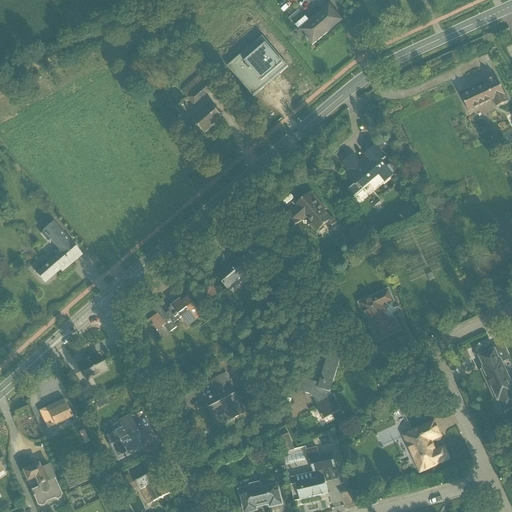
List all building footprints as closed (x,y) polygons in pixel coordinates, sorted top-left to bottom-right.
[(312,48),(343,22),(329,6),(299,32),(312,48)] [(228,67),(253,97),(288,67),(262,37),(228,67)] [(470,117),(508,100),(497,76),(459,93),(470,117)] [(191,105),(208,90),(196,78),(179,92),(191,105)] [(205,133),(223,116),(212,104),(194,121),(205,133)] [(360,203),(394,172),(372,148),(359,159),(352,151),(340,161),(347,169),(344,172),(354,183),(348,189),(360,203)] [(327,229),(336,221),(310,191),(286,212),(297,225),(305,218),(316,231),(324,224),(327,229)] [(44,283),(80,253),(53,219),(39,231),(56,252),(34,270),(44,283)] [(227,299),(254,276),(243,263),(216,286),(227,299)] [(358,301),(377,342),(402,330),(394,314),(388,317),(383,307),(395,302),(388,287),(358,301)] [(184,330),(204,315),(187,292),(169,305),(170,306),(167,308),(168,310),(165,312),(159,304),(153,309),(156,314),(148,319),(162,338),(180,325),(184,330)] [(504,412),(511,408),(511,380),(496,347),(477,356),(504,412)] [(331,390),(342,352),(328,348),(317,386),(331,390)] [(100,353),(77,364),(85,382),(109,371),(100,353)] [(212,413),(238,397),(223,372),(197,388),(212,413)] [(83,399),(98,393),(93,381),(78,387),(83,399)] [(323,418),(341,408),(333,393),(315,403),(323,418)] [(47,427),(72,416),(64,399),(39,409),(47,427)] [(123,448),(142,438),(130,414),(111,424),(123,448)] [(419,473),(452,458),(445,443),(436,448),(432,440),(442,435),(436,420),(403,435),(419,473)] [(36,505),(61,495),(49,463),(40,467),(38,462),(21,468),(26,481),(34,478),(38,486),(30,489),(36,505)] [(105,477),(99,466),(78,476),(84,488),(105,477)] [(302,511),(315,511),(332,508),(323,469),(294,476),(302,511)] [(146,504),(161,496),(150,473),(135,481),(146,504)] [(270,509),(283,506),(278,480),(238,489),(242,511),(245,511),(256,510),(256,507),(269,504),(270,509)]
